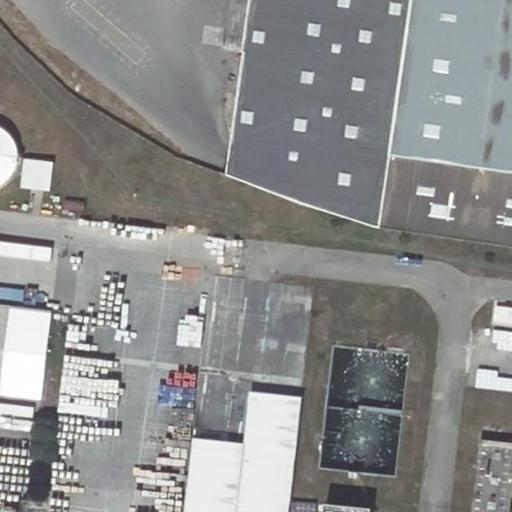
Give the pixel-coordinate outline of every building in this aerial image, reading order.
[(229,0),(222,50),(245,54),(252,0),(229,0)] [(511,0),(252,0),(245,54),(228,175),(297,203),(385,229),(511,247),(511,0)] [(50,191),(53,162),(18,158),(18,150),(16,144),(13,138),(7,132),(2,128),(0,127),(0,192),(5,191),(11,187),(18,180),(22,172),(25,172),(23,187),(50,191)] [(10,306),(0,385),(0,397),(41,402),(51,311),(10,306)] [(197,439),(188,511),(287,511),(301,398),(254,392),(248,443),(197,439)] [(511,443),(481,440),(472,511),(509,511),(511,497),(511,488),(511,443)]
